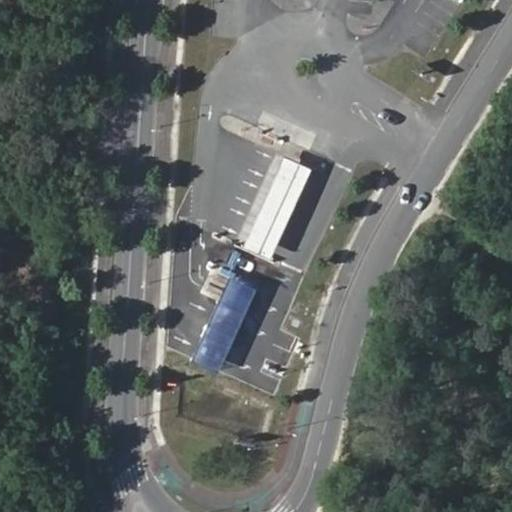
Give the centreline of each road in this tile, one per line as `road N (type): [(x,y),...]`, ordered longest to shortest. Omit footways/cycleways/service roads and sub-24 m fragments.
road 1 (residential): [(511,39),(353,309),(301,511)]
road 2 (secondary): [(153,0),(122,442),(143,511)]
